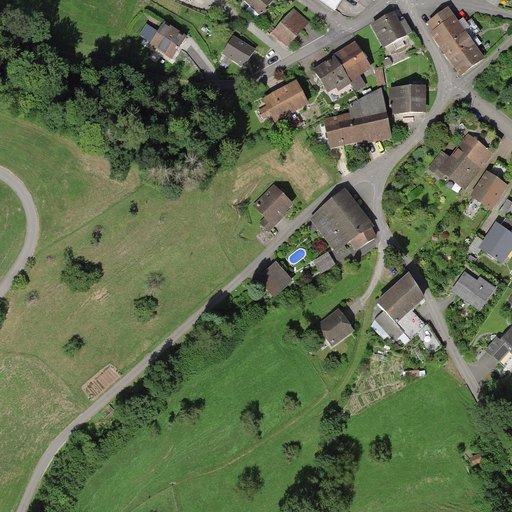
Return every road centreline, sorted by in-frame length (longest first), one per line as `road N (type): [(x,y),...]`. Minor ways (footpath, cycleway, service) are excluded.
road 1 (unclassified): [(373,168),(317,203),(70,427),(19,511)]
road 2 (track): [(124,511),(170,482),(245,455),(322,405),(356,362),(364,301)]
road 3 (residential): [(373,168),(385,233),(425,290),(511,454)]
road 4 (track): [(183,86),(0,42)]
road 5 (residential): [(343,32),(254,82),(183,86)]
road 6 (unclassified): [(0,292),(22,261),(31,212),(0,172)]
